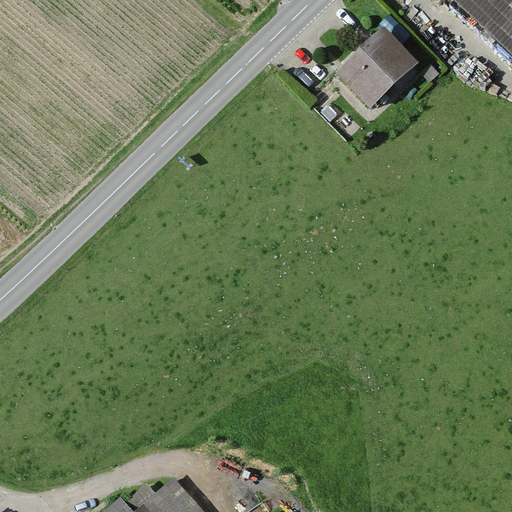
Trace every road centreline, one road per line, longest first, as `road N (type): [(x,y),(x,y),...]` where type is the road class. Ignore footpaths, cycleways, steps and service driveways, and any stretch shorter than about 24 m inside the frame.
road 1 (primary): [(0,300),(313,0)]
road 2 (track): [(0,495),(61,505),(155,466),(184,467),(223,511)]
